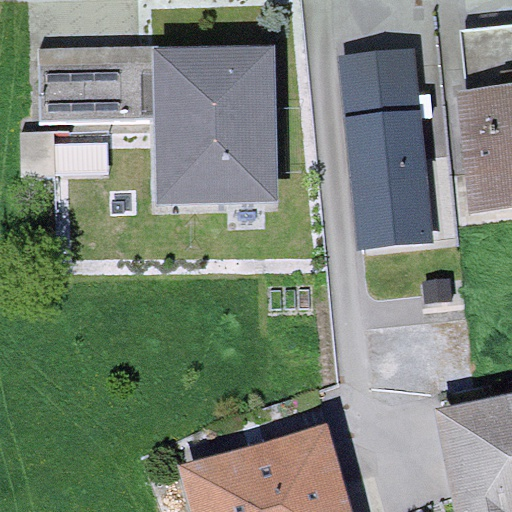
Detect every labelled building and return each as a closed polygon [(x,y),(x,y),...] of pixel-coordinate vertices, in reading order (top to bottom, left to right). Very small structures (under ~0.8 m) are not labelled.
[(411,58),(335,67),(357,257),(434,248),(411,58)] [(120,62),(39,65),(41,124),(122,122),(120,62)] [(264,77),(161,78),(162,213),(265,213),(264,77)] [(511,105),(461,112),(473,217),(511,212),(511,105)] [(511,511),(511,422),(441,439),(458,511),(511,511)] [(339,511),(317,444),(193,484),(202,511),(339,511)]
